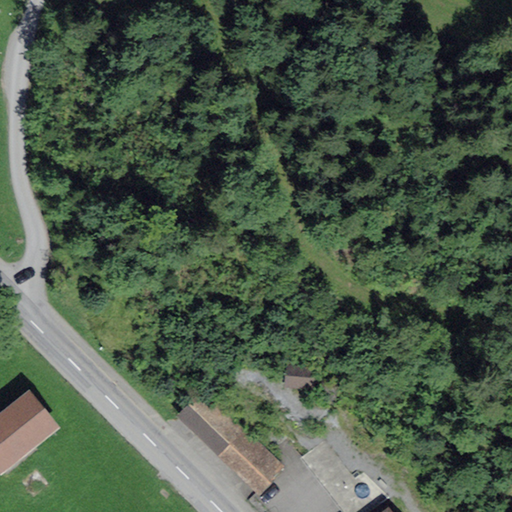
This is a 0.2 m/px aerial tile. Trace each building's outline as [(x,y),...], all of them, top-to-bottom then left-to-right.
[(312,370),(289,368),(288,386),(310,388),(312,370)] [(259,492),(282,467),(249,436),(248,437),(204,395),(201,398),(215,411),(196,431),(259,492)] [(182,417),(196,431),(215,411),(201,398),(182,417)] [(29,400),(0,422),(0,467),(1,468),(51,428),(29,400)] [(327,441),(301,461),(338,511),(375,511),(378,510),(327,441)]
